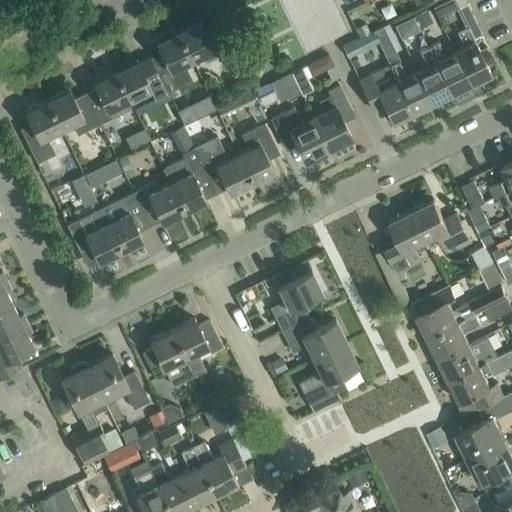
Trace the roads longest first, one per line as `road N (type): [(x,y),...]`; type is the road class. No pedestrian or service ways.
road 1 (residential): [(511,106),(206,262)]
road 2 (residential): [(206,262),(79,316),(62,307),(0,182)]
road 3 (residential): [(298,453),(206,262)]
road 4 (residential): [(0,66),(130,0)]
